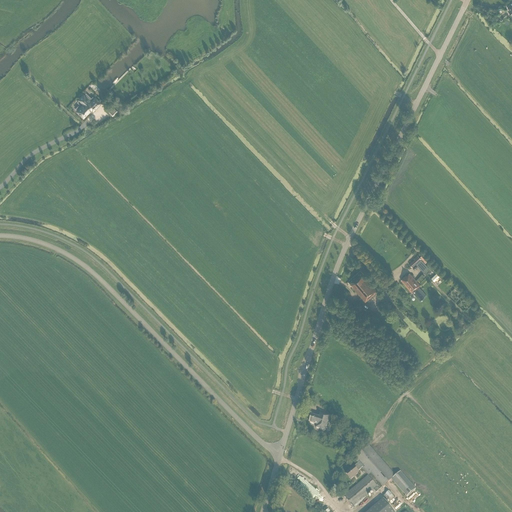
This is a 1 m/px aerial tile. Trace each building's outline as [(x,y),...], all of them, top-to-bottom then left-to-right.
[(77,112),(83,118),(91,109),(93,111),(100,103),(95,98),(91,102),(83,95),(78,100),(83,105),(77,112)] [(108,109),(111,106),(105,100),(102,103),(108,109)] [(113,115),(118,110),(113,105),(108,111),(113,115)] [(409,265),(412,268),(421,259),(417,256),(414,259),(414,260),(409,265)] [(352,288),(365,302),(375,294),(375,293),(378,289),(369,278),(367,275),(366,276),(361,271),(348,281),(353,287),(352,288)] [(432,277),(435,281),(441,275),(437,271),(432,277)] [(426,296),(419,288),(421,286),(409,274),(407,276),(406,276),(401,281),(412,294),(413,293),(420,301),(426,296)] [(316,428),(325,431),(329,417),(320,414),(319,418),(312,415),(309,423),(317,425),(316,428)] [(348,470),(348,471),(345,474),(350,479),(358,472),(357,471),(361,468),(368,475),(343,496),(354,508),(377,488),(379,490),(382,487),(395,476),(369,446),(354,459),(357,463),(353,467),(353,466),(348,470)] [(394,497),(389,491),(383,496),(386,500),(388,499),(389,501),(394,497)] [(328,511),(330,511),(332,510),(318,498),(316,500),(328,511)] [(394,511),(383,499),(367,511),(394,511)]
